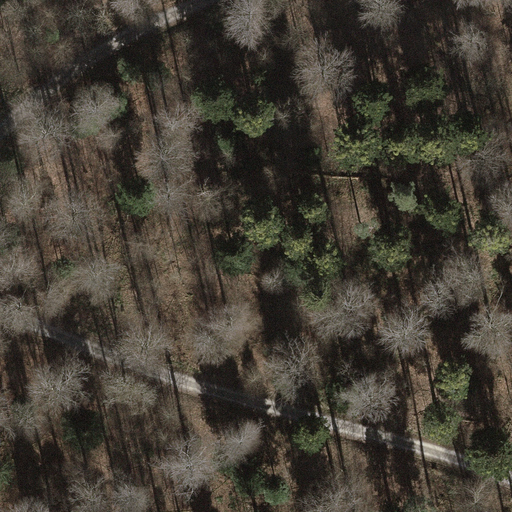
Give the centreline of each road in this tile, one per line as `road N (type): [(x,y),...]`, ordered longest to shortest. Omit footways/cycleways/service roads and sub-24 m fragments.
road 1 (track): [(0,308),(122,358),(511,478)]
road 2 (track): [(202,0),(108,46),(0,133)]
